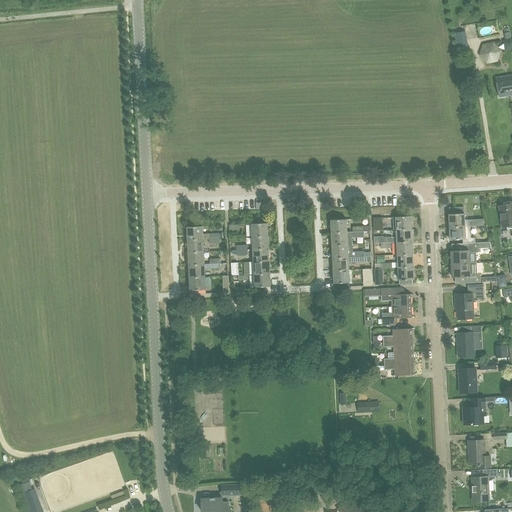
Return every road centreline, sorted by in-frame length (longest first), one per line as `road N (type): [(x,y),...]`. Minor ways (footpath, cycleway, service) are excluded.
road 1 (residential): [(444,511),(428,183)]
road 2 (tertiary): [(168,511),(146,193)]
road 3 (residential): [(146,193),(428,183)]
road 4 (tertiary): [(146,193),(136,0)]
